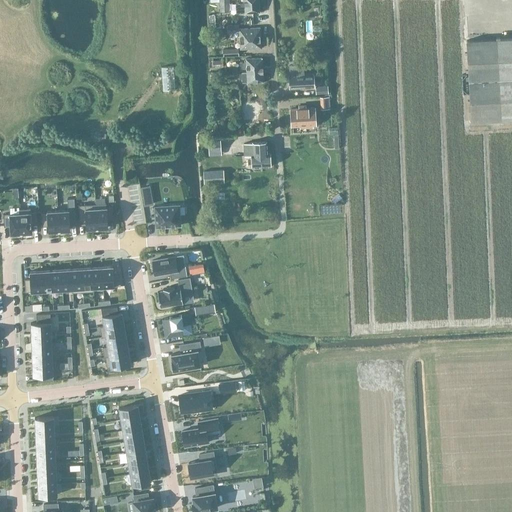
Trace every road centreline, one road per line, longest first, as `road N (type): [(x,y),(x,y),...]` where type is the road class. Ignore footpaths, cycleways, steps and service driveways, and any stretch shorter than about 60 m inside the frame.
road 1 (residential): [(131,245),(10,254),(13,400)]
road 2 (residential): [(270,0),(278,153)]
road 3 (residential): [(13,400),(154,383)]
road 4 (residential): [(154,383),(131,245)]
road 5 (residential): [(154,383),(176,511)]
